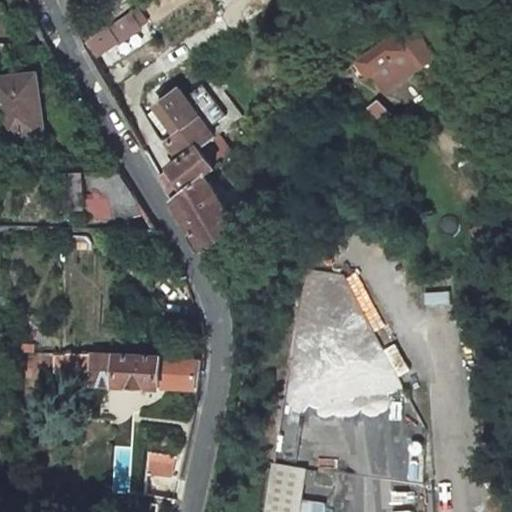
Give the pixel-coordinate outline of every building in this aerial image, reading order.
[(95,54),(146,32),(136,8),(85,30),(95,54)] [(437,58),(411,22),(359,60),(371,76),(374,74),(387,92),(420,68),(421,69),(437,58)] [(43,136),(35,77),(0,82),(0,90),(3,110),(0,110),(0,133),(1,142),(43,136)] [(182,161),(215,136),(201,117),(200,118),(179,89),(154,108),(177,137),(169,143),(182,161)] [(387,130),(401,118),(384,98),(370,110),(387,130)] [(177,137),(154,108),(146,115),(169,143),(177,137)] [(398,122),(390,130),(396,137),(404,130),(398,122)] [(174,198),(230,157),(215,136),(182,161),(161,177),(174,198)] [(161,177),(182,161),(169,143),(149,157),(161,177)] [(123,174),(81,173),(85,205),(139,201),(123,174)] [(178,205),(204,249),(234,228),(207,183),(178,205)] [(472,226),(475,242),(503,235),(499,220),(472,226)] [(214,253),(209,257),(221,277),(236,265),(229,255),(220,262),(214,253)] [(57,355),(56,375),(96,378),(95,390),(162,392),(163,359),(57,355)] [(299,511),(306,470),(273,465),(266,511),(299,511)] [(306,511),(327,511),(329,503),(309,499),(306,511)]
